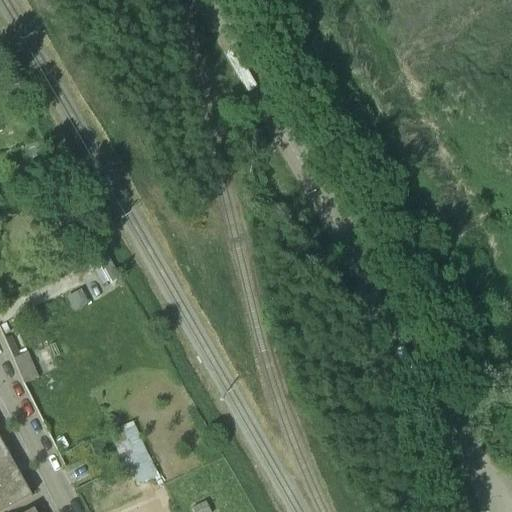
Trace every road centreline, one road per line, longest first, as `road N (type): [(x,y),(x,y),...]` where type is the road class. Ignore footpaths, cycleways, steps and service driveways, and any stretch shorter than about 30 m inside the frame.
road 1 (residential): [(505,511),(210,0)]
road 2 (residential): [(67,511),(0,378)]
